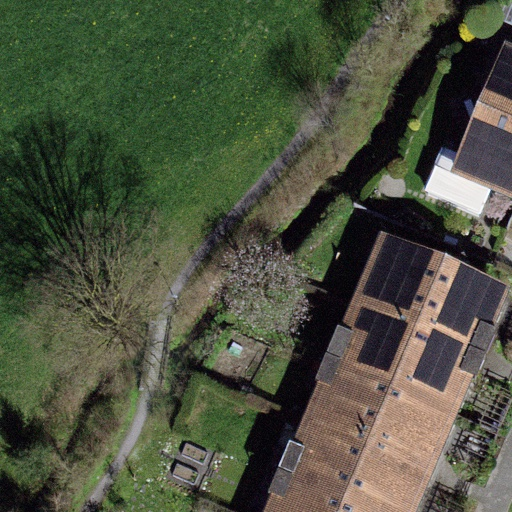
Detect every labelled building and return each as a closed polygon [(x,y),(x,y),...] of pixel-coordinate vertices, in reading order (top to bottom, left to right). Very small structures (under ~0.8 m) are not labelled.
[(511,64),(510,64),(501,87),(482,94),(490,112),(467,164),(447,156),(430,196),(482,218),(494,191),(511,198),(511,64)] [(451,280),(388,253),(363,311),(476,360),(500,301),(477,291),(469,273),(451,280)] [(476,360),(363,311),(350,343),(356,346),(347,372),(451,416),(476,360)] [(451,416),(347,372),(336,398),(328,395),(315,426),(427,473),(451,416)] [(411,511),(427,473),(315,426),(302,459),(308,461),(298,486),(359,511),(411,511)] [(359,511),(298,486),(287,511),(280,509),(278,511),(359,511)]
